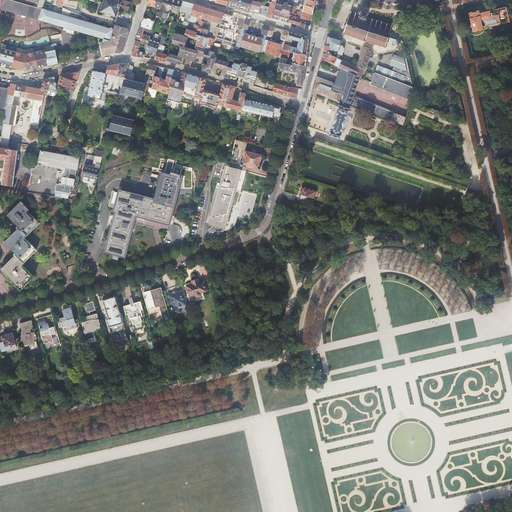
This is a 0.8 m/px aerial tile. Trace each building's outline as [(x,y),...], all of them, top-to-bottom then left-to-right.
[(1,0),(0,3),(0,4),(0,8),(38,20),(42,9),(36,8),(9,0),(1,0)] [(59,14),(89,22),(90,19),(79,15),(80,13),(76,11),(79,3),(69,0),(63,0),(62,6),(59,14)] [(88,0),(89,0),(98,3),(101,4),(102,5),(100,11),(116,17),(118,9),(128,11),(131,2),(123,0),(122,0),(122,2),(117,0),(104,0),(102,0),(88,0)] [(155,8),(160,9),(162,0),(147,0),(146,4),(147,5),(147,6),(148,6),(148,5),(155,7),(154,7),(153,7),(152,9),(155,10),(155,8)] [(162,0),(160,9),(159,13),(157,12),(156,17),(165,19),(166,19),(165,19),(166,13),(167,14),(171,4),(176,6),(177,0),(162,0)] [(182,1),(178,0),(177,0),(176,6),(171,21),(176,22),(179,11),(182,1)] [(228,0),(227,5),(232,7),(236,8),(239,9),(242,10),(249,11),(249,12),(253,1),(253,0),(228,0)] [(272,0),(272,3),(271,2),(270,3),(271,3),(270,7),(268,6),(267,7),(263,6),(264,4),(253,1),(249,12),(261,15),(263,15),(265,16),(271,18),(275,5),(276,0),(272,0)] [(276,0),(275,5),(271,18),(277,19),(277,18),(279,17),(282,18),(283,20),(283,21),(288,23),(289,17),(290,15),(292,6),(292,0),(276,0)] [(292,0),(292,6),(296,7),(297,3),(298,0),(304,0),(304,4),(302,4),(302,5),(303,6),(301,13),(300,12),(298,17),(299,17),(299,18),(290,15),(289,17),(288,23),(300,26),(300,27),(310,29),(313,8),(315,0),(292,0)] [(185,17),(183,24),(187,25),(188,21),(194,4),(185,2),(182,1),(179,11),(187,13),(186,17),(185,17)] [(194,4),(188,21),(197,24),(196,27),(198,28),(196,34),(196,35),(199,35),(202,26),(203,21),(201,21),(202,18),(205,8),(200,6),(199,6),(194,4)] [(216,11),(205,8),(202,18),(215,22),(220,24),(223,13),(216,11)] [(478,12),(469,14),(474,31),(475,32),(481,31),(482,30),(481,27),(508,21),(505,8),(479,15),(478,12)] [(111,29),(111,28),(89,22),(59,14),(50,11),(42,9),(38,20),(64,27),(75,30),(104,39),(110,40),(113,29),(112,29),(111,29)] [(352,11),(351,11),(350,12),(349,14),(350,14),(348,19),(347,19),(347,20),(348,20),(345,27),(344,27),(344,28),(345,29),(344,32),(343,31),(342,33),(343,33),(342,35),(344,35),(344,34),(347,35),(347,36),(348,37),(349,35),(352,36),(352,38),(353,38),(354,37),(358,38),(358,40),(359,40),(359,39),(364,40),(364,42),(365,42),(365,41),(374,43),(373,45),(374,45),(375,44),(378,45),(378,46),(379,47),(380,45),(384,47),(384,48),(385,48),(385,47),(386,47),(386,46),(386,43),(392,44),(393,44),(397,45),(400,44),(401,41),(399,37),(395,36),(395,34),(390,33),(391,28),(392,29),(393,28),(391,27),(392,26),(391,26),(390,27),(387,26),(388,25),(386,24),(386,26),(382,24),(382,23),(381,23),(381,24),(377,23),(378,22),(377,21),(377,22),(373,21),(373,20),(372,20),(371,21),(367,19),(367,18),(366,18),(367,15),(368,16),(368,15),(367,14),(368,13),(367,13),(366,14),(363,13),(363,12),(362,11),(361,12),(360,12),(360,13),(358,13),(357,15),(356,15),(356,14),(355,14),(351,13),(352,11)] [(232,16),(223,13),(220,24),(218,28),(216,27),(214,32),(212,39),(221,41),(221,38),(222,35),(224,36),(229,18),(231,18),(232,16)] [(142,21),(141,26),(141,27),(144,28),(152,30),(153,26),(155,19),(144,16),(143,18),(142,21)] [(245,20),(235,48),(239,50),(240,47),(259,52),(260,51),(263,52),(263,51),(266,41),(266,40),(267,36),(267,35),(269,26),(262,24),(261,26),(264,27),(263,28),(262,27),(261,32),(262,33),(262,34),(264,34),(262,38),(246,34),(246,33),(250,21),(245,20)] [(110,40),(104,39),(103,42),(100,43),(103,54),(109,53),(115,52),(117,44),(118,41),(118,40),(119,40),(120,35),(122,27),(115,25),(114,29),(113,29),(110,40)] [(141,43),(144,35),(144,34),(142,34),(143,32),(144,28),(141,27),(141,26),(140,26),(138,30),(135,40),(141,42),(141,43)] [(209,28),(202,26),(199,35),(206,38),(208,31),(209,28)] [(122,27),(120,35),(127,37),(129,32),(127,28),(122,27)] [(299,35),(287,31),(285,40),(285,41),(285,43),(283,49),(290,51),(294,52),(306,55),(309,37),(299,35)] [(152,38),(160,41),(162,35),(154,32),(152,38)] [(168,53),(168,55),(166,60),(179,64),(182,57),(194,61),(196,54),(202,56),(205,57),(206,57),(207,57),(208,58),(206,64),(204,63),(201,71),(209,73),(211,74),(214,64),(215,64),(216,59),(218,52),(211,50),(205,48),(202,47),(195,45),(194,49),(185,46),(188,37),(175,33),(175,34),(174,33),(171,43),(180,46),(179,47),(180,48),(179,52),(178,56),(168,53)] [(115,52),(115,53),(116,53),(116,52),(120,53),(123,51),(127,37),(120,35),(119,40),(121,40),(120,44),(119,44),(119,45),(117,44),(115,52)] [(144,35),(141,43),(146,44),(145,47),(147,47),(149,40),(150,37),(144,35)] [(196,45),(202,47),(205,48),(208,38),(206,38),(199,35),(198,37),(195,37),(195,39),(197,40),(196,45)] [(328,37),(321,59),(339,67),(341,62),(342,60),(339,59),(340,55),(338,54),(341,41),(328,37)] [(158,49),(156,55),(155,60),(166,62),(166,60),(168,55),(162,54),(167,42),(163,41),(164,39),(162,39),(160,43),(158,49)] [(214,40),(211,50),(218,52),(219,49),(220,49),(222,41),(221,41),(212,39),(214,40)] [(147,47),(145,53),(149,54),(156,55),(158,49),(160,43),(149,40),(147,47)] [(266,41),(263,51),(268,52),(277,55),(277,57),(281,58),(286,59),(286,61),(287,62),(290,51),(283,49),(285,43),(283,43),(281,42),(280,45),(270,42),(266,41)] [(137,56),(138,52),(139,46),(134,45),(131,53),(133,56),(137,57),(137,56)] [(369,56),(371,49),(363,47),(356,68),(344,62),(343,63),(341,62),(339,67),(340,68),(359,77),(361,68),(365,70),(369,56)] [(0,63),(11,67),(15,52),(2,49),(1,53),(0,53),(0,63)] [(15,52),(11,67),(24,70),(42,67),(48,65),(45,52),(45,50),(25,54),(15,52)] [(45,52),(48,65),(58,63),(55,50),(45,52)] [(306,60),(306,55),(294,52),(293,59),(290,59),(289,62),(290,62),(305,66),(306,60)] [(378,65),(375,73),(387,77),(412,87),(406,60),(394,55),(391,58),(390,61),(391,65),(394,66),(392,73),(387,71),(387,69),(378,65)] [(236,56),(236,58),(243,61),(243,60),(248,61),(248,62),(259,65),(253,63),(254,61),(249,60),(249,58),(244,57),(244,58),(236,56)] [(230,61),(229,63),(226,74),(224,78),(230,79),(230,77),(236,79),(236,77),(237,76),(244,78),(243,79),(243,81),(249,83),(250,81),(250,80),(255,81),(256,76),(259,65),(248,62),(248,61),(243,60),(243,61),(236,58),(235,59),(234,60),(235,61),(234,62),(230,61)] [(285,63),(286,61),(286,59),(281,58),(278,69),(298,73),(296,85),(302,86),(305,66),(290,62),(289,64),(285,63)] [(229,63),(216,59),(215,64),(214,64),(211,74),(215,75),(215,74),(217,74),(217,73),(216,72),(217,67),(223,69),(220,76),(224,78),(226,74),(229,63)] [(120,63),(92,69),(92,75),(90,80),(97,85),(96,87),(107,90),(108,91),(109,89),(113,90),(113,87),(109,86),(112,74),(117,76),(122,77),(124,77),(125,78),(127,68),(129,67),(130,63),(120,63)] [(155,66),(149,65),(146,73),(150,74),(152,74),(153,72),(155,72),(156,69),(157,66),(155,66)] [(154,90),(164,93),(167,94),(171,79),(173,72),(174,70),(169,69),(166,80),(161,79),(164,68),(161,67),(160,67),(158,74),(157,77),(154,76),(152,82),(154,82),(152,89),(154,90)] [(340,100),(350,105),(359,77),(340,68),(334,84),(333,83),(333,82),(316,76),(315,82),(331,88),(331,90),(342,95),(340,100)] [(58,83),(58,84),(77,90),(77,88),(80,89),(86,70),(60,76),(58,83)] [(167,100),(179,103),(179,102),(180,102),(188,73),(183,72),(180,82),(174,81),(175,80),(171,79),(167,94),(168,94),(167,100)] [(366,72),(363,79),(368,81),(371,82),(373,74),(366,72)] [(374,72),(373,74),(371,82),(377,84),(383,87),(387,77),(374,72)] [(194,75),(188,73),(180,102),(192,106),(193,101),(199,77),(194,75)] [(43,80),(41,88),(41,89),(45,89),(48,90),(47,95),(54,96),(55,95),(60,94),(59,89),(55,89),(56,82),(54,82),(54,77),(44,79),(43,80)] [(193,101),(199,102),(199,103),(217,108),(218,104),(224,106),(229,86),(223,84),(220,94),(213,93),(213,92),(209,90),(209,91),(203,90),(203,87),(204,87),(206,82),(204,82),(205,79),(199,77),(193,101)] [(410,100),(412,87),(387,77),(383,87),(382,89),(410,100)] [(128,88),(127,94),(129,95),(142,98),(146,83),(145,83),(145,84),(125,79),(125,80),(129,82),(129,83),(129,85),(126,85),(125,88),(128,88)] [(315,82),(312,90),(340,100),(339,104),(338,104),(336,110),(337,110),(331,130),(330,129),(328,135),(339,139),(341,133),(340,133),(346,114),(347,114),(349,109),(348,108),(350,105),(340,100),(342,95),(331,90),(331,88),(315,82)] [(41,88),(10,83),(9,88),(8,94),(6,109),(3,123),(9,124),(13,100),(16,101),(16,100),(17,100),(17,99),(16,99),(17,96),(34,99),(29,123),(32,124),(31,129),(34,129),(35,124),(38,125),(45,89),(41,89),(41,88)] [(274,83),(272,92),(296,99),(300,96),(302,89),(289,87),(274,83)] [(107,90),(96,87),(85,85),(83,95),(85,95),(84,97),(101,102),(102,100),(104,100),(106,93),(107,90)] [(5,87),(0,86),(0,107),(3,108),(6,109),(8,94),(9,88),(5,87)] [(234,87),(229,86),(224,106),(242,110),(244,99),(246,91),(242,89),(239,99),(232,97),(234,87)] [(120,95),(118,94),(117,95),(123,97),(118,116),(120,117),(124,100),(126,101),(127,99),(128,99),(129,95),(127,94),(126,96),(120,94),(120,95)] [(403,126),(406,118),(355,97),(352,105),(403,126)] [(244,99),(242,110),(241,117),(244,118),(245,117),(247,111),(271,117),(278,118),(279,112),(280,108),(274,106),(244,99)] [(110,124),(109,130),(110,131),(110,130),(110,129),(130,134),(134,120),(120,117),(118,116),(117,116),(113,115),(114,114),(113,114),(110,124)] [(230,161),(229,161),(228,165),(226,164),(226,166),(211,217),(225,221),(231,197),(237,177),(238,177),(240,170),(241,170),(255,174),(257,168),(258,169),(259,169),(260,169),(260,168),(260,167),(259,167),(262,155),(245,150),(244,154),(239,153),(242,141),(235,139),(230,161)] [(57,147),(58,141),(51,140),(51,144),(47,144),(47,148),(56,149),(57,147)] [(0,147),(0,157),(5,159),(2,183),(12,185),(17,151),(28,153),(29,144),(8,141),(7,148),(0,147)] [(65,167),(65,169),(64,173),(59,172),(57,183),(55,192),(73,195),(77,171),(76,171),(76,168),(77,169),(80,157),(40,150),(38,162),(43,163),(65,167)] [(92,166),(84,164),(81,177),(96,181),(102,157),(95,156),(92,166)] [(116,211),(105,251),(124,256),(135,215),(169,224),(183,173),(163,168),(155,201),(147,199),(147,197),(119,190),(112,188),(107,206),(115,208),(114,211),(116,211)] [(225,221),(211,217),(209,224),(225,228),(241,170),(240,170),(238,177),(237,177),(231,197),(225,221)] [(26,177),(26,185),(49,186),(49,177),(26,177)] [(329,192),(306,185),(304,197),(326,204),(329,192)] [(12,281),(15,283),(23,288),(35,276),(26,267),(24,269),(22,266),(37,250),(28,241),(27,242),(24,239),(40,223),(30,214),(29,215),(26,212),(29,210),(23,204),(24,203),(21,201),(7,215),(18,226),(17,227),(18,229),(5,242),(16,253),(14,254),(15,255),(2,269),(13,280),(12,281)] [(185,283),(183,277),(175,279),(177,285),(184,283),(185,283)] [(184,285),(190,304),(205,299),(203,292),(207,291),(204,281),(199,282),(198,279),(191,280),(192,283),(184,285)] [(149,285),(142,287),(149,313),(157,311),(156,308),(161,307),(164,316),(169,315),(161,288),(151,291),(149,285)] [(173,294),(169,295),(171,303),(170,303),(171,307),(172,310),(173,310),(174,310),(179,309),(178,307),(187,304),(186,298),(185,298),(184,295),(185,295),(184,291),(183,292),(183,291),(177,293),(177,292),(173,293),(173,294)] [(115,296),(101,300),(104,310),(106,309),(108,318),(106,319),(111,334),(118,332),(118,329),(124,327),(120,312),(119,308),(119,309),(115,296)] [(134,306),(131,307),(131,304),(123,306),(129,325),(131,324),(133,330),(134,330),(136,336),(145,334),(144,327),(146,327),(144,321),(146,320),(141,301),(133,303),(134,306)] [(84,305),(87,313),(95,310),(93,302),(84,305)] [(60,317),(63,327),(64,331),(77,328),(75,323),(71,308),(62,310),(64,316),(60,317)] [(84,332),(91,330),(96,329),(96,328),(101,327),(97,313),(84,317),(85,321),(81,322),(84,329),(84,332)] [(52,314),(36,318),(40,332),(56,328),(52,314)] [(22,334),(20,335),(21,341),(23,340),(25,345),(29,344),(31,349),(38,347),(36,341),(35,342),(34,339),(37,338),(35,332),(32,332),(31,328),(34,327),(32,320),(23,322),(20,321),(22,328),(22,334)] [(2,336),(0,336),(0,344),(2,351),(16,347),(12,333),(2,336)]
